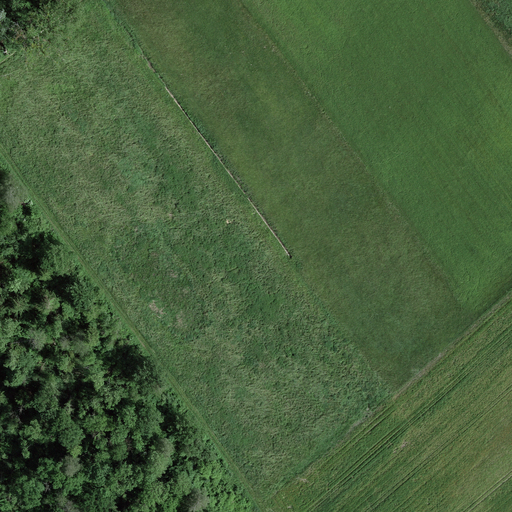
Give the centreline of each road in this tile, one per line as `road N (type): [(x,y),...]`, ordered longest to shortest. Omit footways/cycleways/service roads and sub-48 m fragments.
road 1 (track): [(262,503),(0,145)]
road 2 (track): [(268,511),(263,497),(511,285)]
